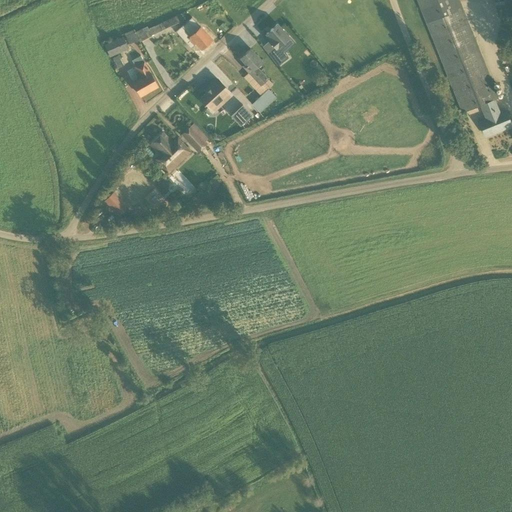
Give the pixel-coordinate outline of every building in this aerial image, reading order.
[(499,98),(459,0),(417,0),(463,113),(480,106),(485,119),(480,121),(486,136),(511,125),(511,123),(506,110),(500,112),(495,100),(499,98)] [(511,13),(511,0),(494,0),(498,16),(511,13)] [(216,3),(211,6),(214,10),(216,9),(219,14),(222,12),(216,3)] [(194,17),(194,16),(191,9),(148,29),(146,27),(136,32),(142,41),(151,37),(151,36),(183,21),(184,20),(183,19),(186,18),(186,17),(187,16),(190,18),(194,17)] [(216,17),(212,12),(206,16),(209,21),(216,17)] [(187,21),(174,32),(183,42),(187,38),(194,45),(196,44),(201,49),(211,40),(199,27),(195,30),(187,21)] [(276,24),(266,34),(271,40),(269,42),(268,41),(262,47),(277,66),(287,58),(284,52),(294,43),(289,37),(288,37),(276,24)] [(109,57),(128,49),(122,37),(104,45),(109,57)] [(262,62),(250,49),(239,58),(245,64),(242,66),(248,72),(243,77),(260,96),(251,104),(258,112),(263,117),(271,109),(267,104),(281,92),(273,84),(272,84),(256,67),(262,62)] [(123,65),(118,56),(112,59),(117,68),(123,65)] [(157,86),(139,56),(131,61),(134,66),(133,67),(136,73),(134,74),(137,78),(131,82),(140,96),(157,86)] [(231,95),(217,79),(209,86),(210,88),(199,99),(212,113),(231,95)] [(250,114),(242,105),(231,116),(239,125),(250,114)] [(208,138),(193,123),(180,135),(197,153),(207,143),(205,141),(208,138)] [(171,142),(162,133),(150,144),(159,154),(153,159),(156,162),(155,163),(160,169),(162,168),(167,174),(191,152),(177,137),(171,142)] [(127,207),(113,192),(104,201),(117,215),(127,207)] [(177,204),(171,201),(168,207),(175,210),(177,204)]
